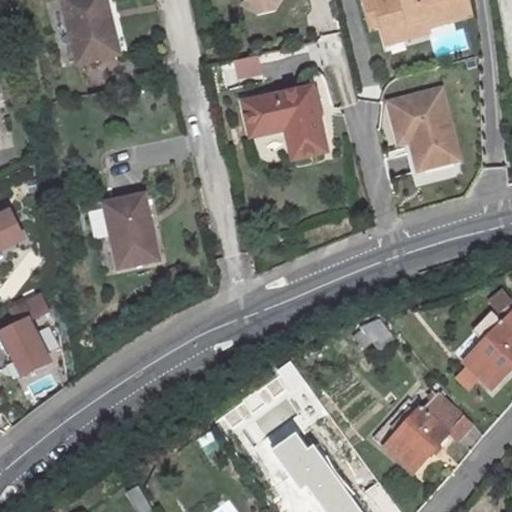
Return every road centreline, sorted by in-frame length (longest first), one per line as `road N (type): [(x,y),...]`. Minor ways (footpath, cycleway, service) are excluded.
road 1 (residential): [(166,0),(239,315)]
road 2 (tertiary): [(9,467),(64,418),(239,315)]
road 3 (tertiary): [(239,315),(393,254)]
road 4 (residential): [(358,118),(393,254)]
road 5 (tertiary): [(393,254),(511,216)]
